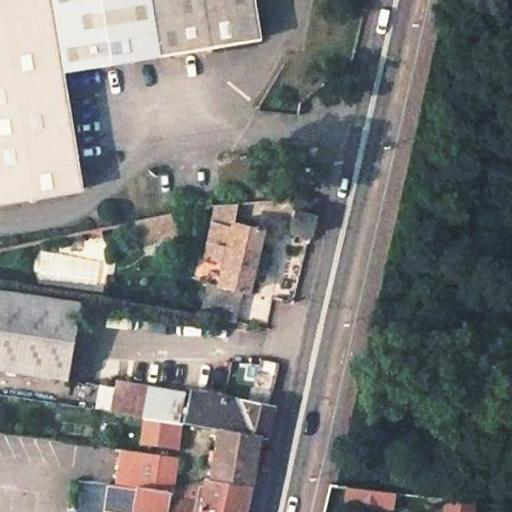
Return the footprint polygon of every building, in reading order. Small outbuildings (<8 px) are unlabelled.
[(259,37),(253,0),(0,0),(0,201),(82,187),(63,69),(259,37)] [(318,199),(294,200),(292,211),(288,230),(309,235),(318,199)] [(235,322),(243,288),(247,289),(252,270),(263,272),(267,256),(256,253),(262,229),(210,219),(198,277),(209,280),(200,313),(235,322)] [(78,300),(0,287),(0,369),(68,380),(78,300)] [(276,371),(264,368),(263,374),(260,373),(255,389),(271,393),(276,371)] [(142,416),(148,386),(117,380),(111,411),(142,416)] [(142,416),(178,422),(184,394),(148,386),(142,416)] [(215,404),(218,396),(191,390),(188,400),(215,404)] [(218,396),(215,404),(188,400),(183,422),(216,428),(257,434),(266,436),(273,406),(218,396)] [(216,428),(207,481),(249,488),(255,462),(257,434),(216,428)] [(159,489),(161,472),(143,470),(113,473),(114,484),(136,486),(159,489)] [(243,511),(249,488),(207,481),(202,480),(197,500),(167,496),(169,490),(159,489),(136,486),(135,493),(129,492),(127,511),(133,511),(243,511)] [(346,484),(343,503),(391,509),(394,491),(346,484)] [(444,497),(441,511),(473,511),(475,501),(444,497)]
